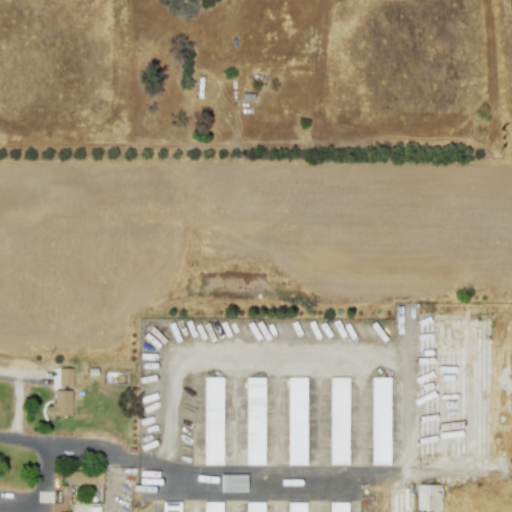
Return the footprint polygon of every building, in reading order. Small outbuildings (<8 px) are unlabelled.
[(71,385),(72,368),(58,368),(58,385),(71,385)] [(203,464),(221,464),(222,377),(203,377),(203,464)] [(263,377),(245,377),(245,465),(264,464),(263,377)] [(286,464),(304,464),(306,377),(287,377),(286,464)] [(347,377),(328,377),(329,465),(348,464),(347,377)] [(389,377),(371,377),(370,464),(389,465),(389,377)] [(70,390),(53,390),(53,406),(45,406),(45,416),(70,416),(70,390)] [(102,483),(102,470),(68,471),(68,484),(102,483)] [(246,492),(246,474),(219,474),(219,492),(246,492)] [(441,511),(440,484),(415,484),(416,511),(441,511)] [(161,511),(179,511),(180,502),(162,501),(161,511)] [(221,511),(222,502),(203,501),(202,511),(221,511)] [(262,511),(263,502),(245,502),(244,511),(262,511)] [(305,511),(305,502),(286,502),(286,511),(305,511)] [(346,511),(347,502),(329,502),(328,511),(346,511)]
